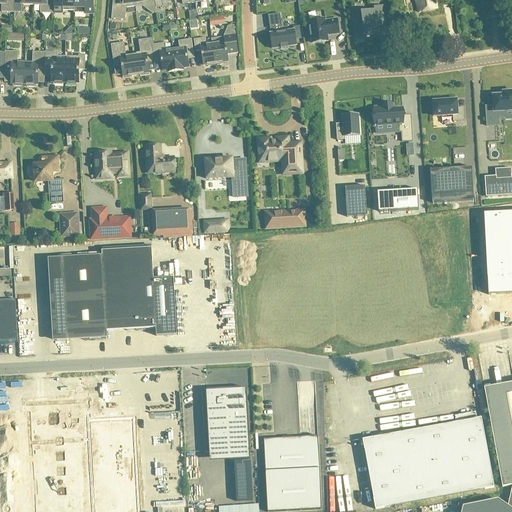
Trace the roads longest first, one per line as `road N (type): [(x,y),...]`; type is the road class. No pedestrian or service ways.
road 1 (unclassified): [(511,331),(332,364),(265,352),(0,368)]
road 2 (tertiary): [(252,88),(511,57)]
road 3 (tertiary): [(0,112),(58,113),(252,88)]
